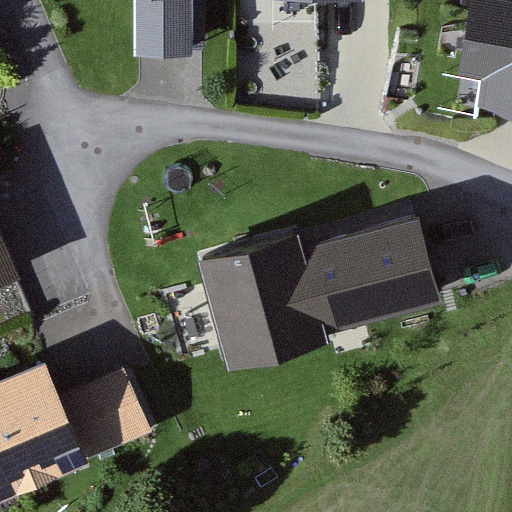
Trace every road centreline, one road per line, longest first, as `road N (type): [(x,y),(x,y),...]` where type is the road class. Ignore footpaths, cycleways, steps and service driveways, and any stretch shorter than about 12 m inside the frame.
road 1 (residential): [(511,195),(434,160),(229,129),(69,133)]
road 2 (residential): [(69,133),(92,262),(127,355)]
road 3 (residential): [(69,133),(16,0)]
